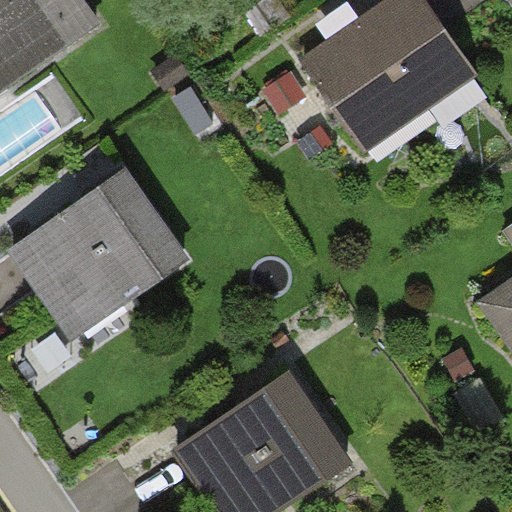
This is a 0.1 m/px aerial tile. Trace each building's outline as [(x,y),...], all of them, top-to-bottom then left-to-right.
[(81,0),(0,0),(0,90),(97,23),(81,0)] [(337,40),(305,62),(366,149),(474,74),(423,0),(397,0),(360,26),(349,9),(326,24),(337,40)] [(194,277),(136,186),(21,260),(79,350),(194,277)] [(511,288),(488,305),(511,339),(511,288)] [(275,511),(347,463),(288,377),(178,451),(219,511),(275,511)]
